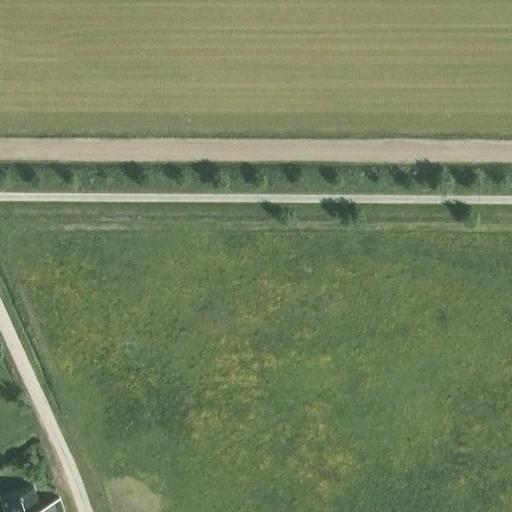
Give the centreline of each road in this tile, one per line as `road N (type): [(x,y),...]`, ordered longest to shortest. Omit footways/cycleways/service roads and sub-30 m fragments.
road 1 (track): [(0,150),(511,152)]
road 2 (track): [(0,319),(82,511)]
